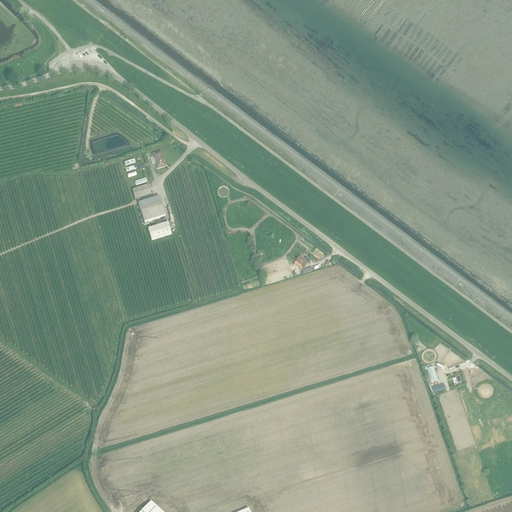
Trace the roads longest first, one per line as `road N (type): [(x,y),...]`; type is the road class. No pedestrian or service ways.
road 1 (unclassified): [(511,375),(107,70),(82,67),(0,88)]
road 2 (track): [(255,187),(101,86),(0,98)]
road 3 (track): [(160,194),(0,255)]
road 4 (track): [(73,0),(201,102)]
